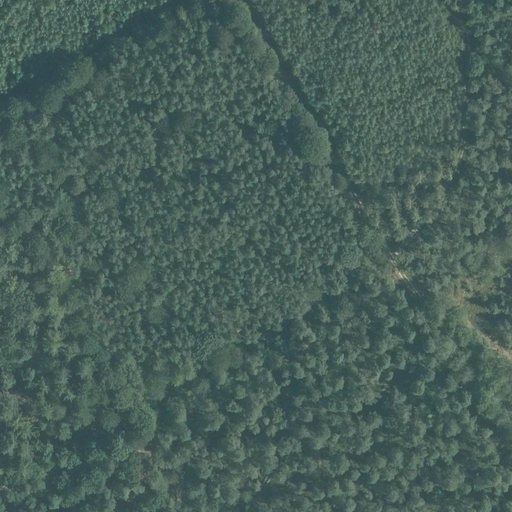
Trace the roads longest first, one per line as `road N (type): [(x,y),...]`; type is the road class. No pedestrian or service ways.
road 1 (track): [(511,416),(395,270),(235,0)]
road 2 (track): [(391,263),(0,469)]
